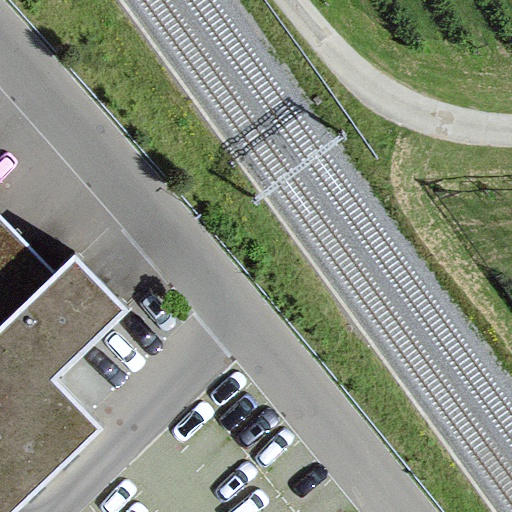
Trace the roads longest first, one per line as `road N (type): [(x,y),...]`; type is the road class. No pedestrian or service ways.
road 1 (residential): [(397,511),(138,182),(0,29)]
road 2 (unknown): [(49,511),(236,307)]
road 3 (track): [(293,0),(336,56),(394,97),(469,130),(511,132)]
